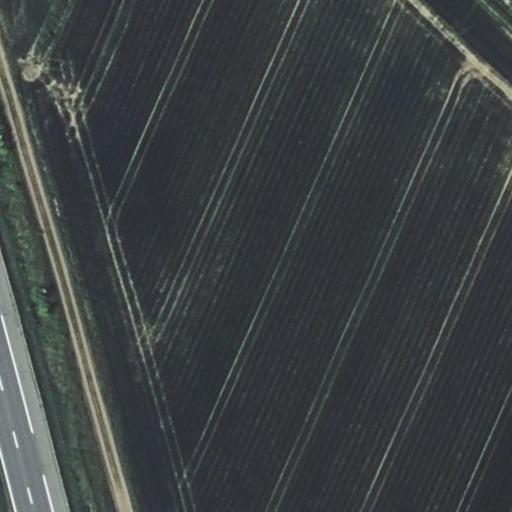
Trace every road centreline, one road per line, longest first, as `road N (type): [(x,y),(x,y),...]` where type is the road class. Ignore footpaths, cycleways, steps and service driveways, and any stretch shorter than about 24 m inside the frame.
road 1 (track): [(117,511),(0,89)]
road 2 (motorway): [(34,511),(0,374)]
